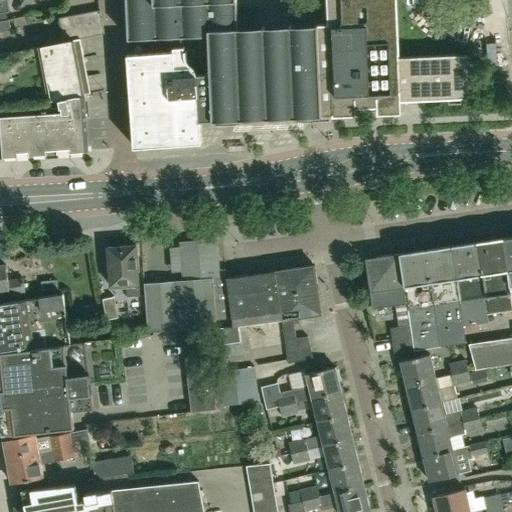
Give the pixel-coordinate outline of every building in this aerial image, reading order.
[(0,0),(0,12),(10,10),(7,0),(0,0)] [(126,0),(128,38),(208,34),(210,73),(198,73),(198,72),(198,70),(197,69),(197,67),(196,66),(195,65),(194,64),(193,62),(192,61),(190,61),(189,59),(189,57),(188,56),(187,54),(187,52),(187,50),(187,48),(128,53),(135,146),(141,146),(146,145),(168,144),(173,143),(203,141),(202,120),(243,118),(335,114),(335,115),(360,114),(359,107),(380,106),(380,114),(400,113),(403,113),(403,101),(418,101),(468,99),(470,98),(468,62),(468,54),(400,57),(397,0),(126,0)] [(0,109),(84,93),(85,93),(91,92),(84,57),(80,37),(104,32),(100,9),(59,17),(64,40),(0,52),(0,31),(11,30),(8,19),(0,21),(0,109)] [(85,94),(85,93),(84,93),(0,109),(0,145),(1,156),(89,149),(85,94)] [(511,310),(511,295),(511,293),(504,237),(478,241),(489,313),(511,310)] [(183,279),(140,283),(141,295),(147,295),(150,332),(233,325),(230,308),(232,307),(228,281),(225,281),(224,269),(218,270),(216,239),(180,242),(183,279)] [(488,314),(489,313),(478,241),(453,245),(464,325),(489,321),(488,314)] [(112,286),(126,285),(127,296),(140,295),(137,245),(109,247),(112,286)] [(465,332),(464,325),(453,245),(401,252),(408,302),(411,324),(415,349),(443,346),(466,343),(464,332),(465,332)] [(375,307),(408,302),(401,252),(368,257),(375,307)] [(9,281),(6,265),(0,265),(0,290),(9,289),(10,295),(27,292),(25,279),(9,281)] [(276,271),(283,319),(286,340),(284,340),(288,363),(312,358),(307,336),(298,338),(295,317),(323,313),(316,266),(276,271)] [(283,319),(276,271),(228,277),(228,281),(236,326),(218,328),(220,343),(223,343),(225,353),(242,350),(241,341),(243,340),(240,325),(283,319)] [(0,350),(71,343),(70,343),(63,294),(0,303),(0,350)] [(106,320),(118,317),(114,296),(102,299),(106,320)] [(396,352),(415,349),(411,324),(392,327),(396,352)] [(181,332),(183,345),(208,342),(206,329),(181,332)] [(480,369),(511,363),(511,336),(468,344),(476,369),(480,369)] [(71,343),(0,350),(0,393),(1,394),(2,403),(0,403),(0,419),(2,435),(74,427),(73,411),(93,409),(85,342),(70,343),(71,343)] [(209,356),(208,342),(183,345),(185,359),(209,356)] [(407,385),(436,378),(430,354),(402,360),(407,385)] [(186,372),(211,369),(209,356),(185,359),(186,372)] [(452,374),(468,370),(466,360),(449,364),(452,374)] [(279,406),(298,402),(314,398),(344,390),(338,366),(308,373),(311,386),(281,393),(279,383),(263,387),(269,408),(279,406)] [(221,407),(259,402),(254,367),(234,370),(216,372),(221,407)] [(213,383),(211,369),(186,372),(188,386),(213,383)] [(439,389),(471,381),(468,370),(452,374),(452,375),(436,378),(407,385),(413,408),(442,402),(439,389)] [(214,396),(213,383),(188,386),(190,399),(214,396)] [(320,421),(349,414),(344,390),(314,398),(320,421)] [(216,410),(214,396),(190,399),(192,413),(216,410)] [(300,410),(298,402),(279,406),(281,417),(301,413),(300,410)] [(418,432),(480,418),(477,407),(444,414),(442,402),(413,408),(418,432)] [(355,438),(349,414),(320,421),(323,434),(287,442),(290,453),(307,450),(326,445),(355,438)] [(443,452),(453,449),(451,437),(467,433),(468,432),(482,428),(480,418),(418,432),(424,457),(443,452)] [(26,451),(27,456),(40,454),(40,452),(53,449),(53,446),(60,445),(61,448),(91,442),(104,439),(101,422),(86,423),(87,431),(37,440),(35,434),(5,439),(8,455),(26,451)] [(331,468),(361,461),(355,438),(326,445),(331,468)] [(465,447),(453,449),(443,452),(424,457),(429,481),(472,471),(469,458),(472,457),(473,455),(488,452),(485,441),(465,447)] [(92,450),(91,442),(61,448),(60,445),(53,446),(53,449),(40,452),(40,454),(27,456),(26,451),(8,455),(13,483),(44,477),(41,464),(76,457),(75,453),(92,450)] [(307,450),(290,453),(293,465),(310,461),(307,450)] [(94,478),(133,472),(131,455),(92,461),(94,478)] [(337,493),(366,485),(361,461),(331,468),(337,492),(337,493)] [(248,479),(272,477),(269,463),(246,466),(248,479)] [(274,490),(272,481),(272,477),(248,479),(250,492),(274,490)] [(23,501),(18,509),(18,511),(204,511),(198,481),(97,493),(97,491),(84,494),(85,499),(79,500),(75,484),(21,490),(23,501)] [(319,497),(302,501),(301,502),(301,501),(287,505),(288,511),(305,511),(320,508),(320,509),(340,505),(341,511),(361,511),(372,509),(366,485),(337,493),(319,497)] [(302,501),(319,497),(316,486),(300,490),(302,501)] [(437,511),(456,511),(471,509),(466,488),(433,496),(437,511)] [(252,505),(276,503),(274,490),(250,492),(252,505)] [(486,508),(502,504),(500,493),(484,497),(486,508)] [(253,511),(277,511),(276,503),(252,505),(253,511)]
